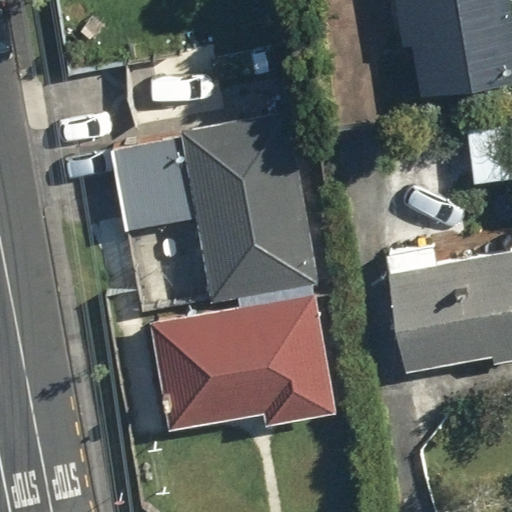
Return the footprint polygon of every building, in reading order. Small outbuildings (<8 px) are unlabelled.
[(408,42),(416,93),(511,76),(511,12),(510,0),(392,0),(399,44),(408,42)] [(211,293),(315,277),(285,108),(109,139),(123,225),(197,213),(211,293)] [(511,115),(465,117),(468,173),(511,170),(511,115)] [(511,249),(388,270),(404,368),(511,349),(511,249)] [(330,408),(311,291),(148,317),(166,423),(259,407),(261,420),(330,408)]
